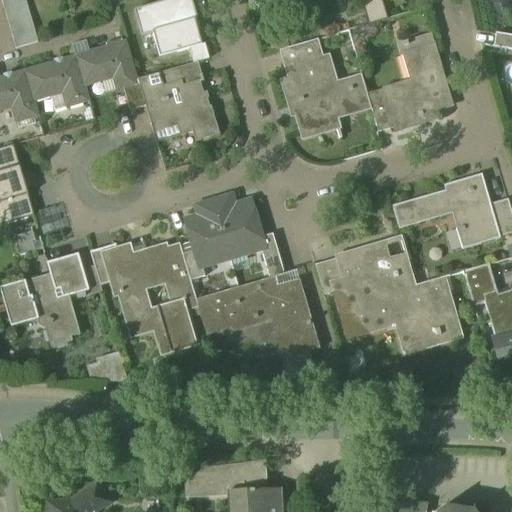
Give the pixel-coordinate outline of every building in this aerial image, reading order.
[(25,0),(3,7),(16,51),(38,44),(25,0)] [(196,31),(194,23),(197,22),(191,0),(173,0),(134,12),(141,38),(152,35),(159,59),(189,50),(201,47),(201,46),(197,32),(200,31),(200,30),(196,31)] [(362,0),(369,27),(386,22),(380,0),(362,0)] [(511,38),(495,36),(493,49),(511,52),(511,38)] [(429,38),(399,47),(400,49),(405,48),(415,84),(394,90),(393,86),(382,90),(393,130),(394,131),(425,121),(423,115),(449,107),(429,38)] [(327,70),(318,42),(280,53),(285,70),(292,68),(296,79),(283,83),(290,108),(299,105),(302,114),(296,116),(302,134),(317,130),(319,135),(339,129),(334,112),(358,105),(351,83),(336,87),(331,69),(327,70)] [(106,50),(75,59),(84,89),(101,84),(100,83),(112,80),(117,96),(139,89),(138,82),(126,44),(112,48),(112,50),(107,52),(106,50)] [(193,65),(209,60),(204,45),(201,46),(201,47),(189,50),(193,65)] [(55,65),(24,74),(33,104),(34,104),(50,99),(50,98),(62,94),(66,110),(89,104),(84,89),(75,59),(61,63),(62,65),(56,66),(55,65)] [(199,64),(159,76),(163,88),(203,77),(199,64)] [(11,79),(5,81),(5,79),(0,80),(0,112),(11,109),(16,125),(38,119),(34,104),(33,104),(24,74),(11,78),(11,79)] [(203,77),(163,88),(159,76),(138,82),(139,89),(156,145),(192,134),(195,144),(219,137),(207,94),(204,95),(201,84),(205,83),(203,77)] [(382,91),(367,95),(378,134),(393,130),(382,91)] [(13,148),(0,151),(0,228),(34,217),(13,148)] [(481,178),(443,189),(445,194),(392,210),(399,232),(452,216),(463,252),(500,241),(490,208),(481,178)] [(234,208),(231,197),(213,202),(229,259),(245,255),(246,259),(262,254),(264,253),(260,240),(259,236),(260,236),(250,203),(234,208)] [(213,202),(194,207),(198,219),(185,222),(193,249),(194,249),(195,253),(199,270),(202,269),(214,265),(213,264),(229,259),(213,202)] [(511,218),(507,202),(490,208),(498,234),(511,229),(511,218)] [(42,223),(14,232),(19,246),(14,250),(15,255),(12,259),(14,266),(23,263),(22,258),(50,249),(42,223)] [(284,277),(272,237),(260,240),(264,253),(262,254),(269,281),(273,280),(284,277)] [(131,247),(117,251),(115,246),(89,253),(93,268),(99,288),(111,285),(115,298),(118,297),(131,340),(154,333),(161,357),(196,346),(185,312),(197,308),(196,303),(190,283),(182,257),(180,248),(166,252),(165,248),(134,257),(131,247)] [(406,258),(389,263),(384,246),(337,260),(337,261),(315,267),(324,298),(335,295),(348,341),(366,335),(363,326),(397,317),(405,344),(438,335),(440,343),(460,337),(443,280),(415,288),(406,258)] [(195,253),(182,257),(190,283),(205,279),(202,269),(199,270),(195,253)] [(47,265),(50,276),(24,284),(35,319),(36,318),(46,316),(48,323),(46,325),(49,328),(48,330),(52,345),(80,337),(70,303),(89,297),(82,271),(78,257),(47,265)] [(488,267),(462,275),(473,309),(484,306),(483,302),(497,298),(488,267)] [(99,288),(93,268),(82,271),(89,297),(101,294),(99,288)] [(269,281),(196,303),(197,308),(204,331),(256,316),(257,318),(254,319),(256,326),(261,324),(259,321),(273,317),(280,339),(276,340),(282,359),(303,352),(303,354),(318,350),(299,285),(276,291),(273,280),(269,281)] [(24,284),(0,291),(11,329),(37,321),(36,318),(35,319),(24,284)] [(511,291),(510,292),(511,294),(497,298),(483,302),(484,306),(495,341),(505,338),(510,356),(511,355),(511,291)] [(119,355),(96,361),(97,366),(86,369),(90,382),(91,384),(127,384),(119,355)] [(267,463),(186,473),(187,496),(227,494),(228,511),(279,511),(279,493),(268,493),(267,463)] [(70,503),(46,506),(46,511),(97,511),(109,504),(93,487),(70,503)] [(426,511),(427,508),(381,502),(379,511),(426,511)]
